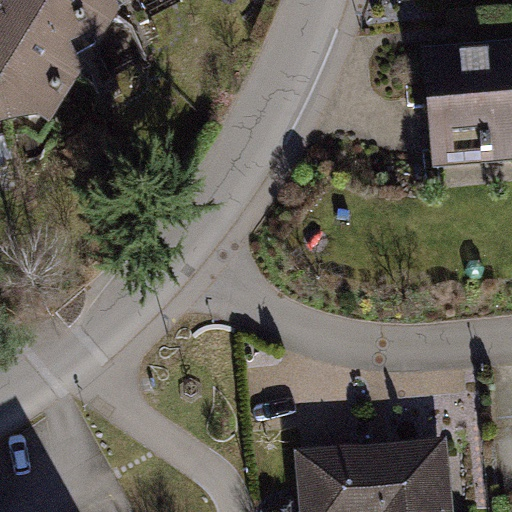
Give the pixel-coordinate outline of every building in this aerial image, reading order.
[(0,0),(0,14),(120,81),(154,20),(118,0),(0,0)] [(164,0),(118,0),(154,20),(164,0)] [(120,81),(0,14),(0,116),(2,146),(55,137),(120,81)] [(430,183),(511,180),(511,56),(427,59),(430,183)] [(457,511),(458,462),(308,462),(308,511),(457,511)]
